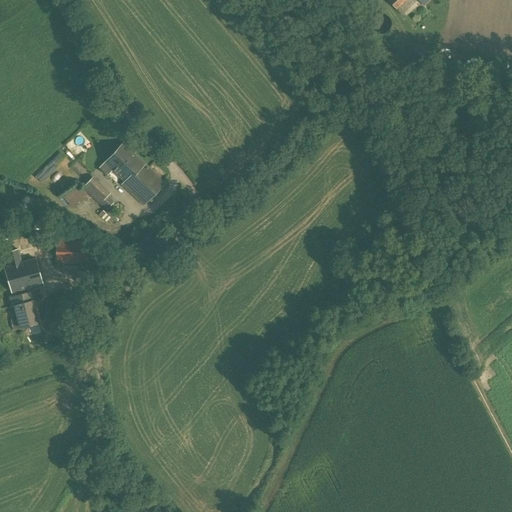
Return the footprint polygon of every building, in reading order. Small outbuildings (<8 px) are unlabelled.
[(350,0),(360,8),(367,0),(350,0)] [(414,0),(387,0),(387,1),(401,15),(416,2),(414,0)] [(390,28),(391,24),(390,20),(388,16),(384,14),(380,14),(377,14),(373,17),(371,20),(370,24),(371,28),(374,31),(377,33),(381,34),(385,33),(388,31),(390,28)] [(144,164),(122,144),(105,162),(125,181),(126,182),(144,164)] [(144,164),(126,182),(125,181),(123,184),(123,183),(122,184),(123,185),(142,203),(142,204),(143,204),(144,204),(144,203),(164,183),(164,184),(165,183),(164,182),(144,163),(144,164)] [(106,197),(89,180),(83,187),(100,203),(106,197)] [(92,242),(56,241),(56,262),(91,263),(92,242)] [(17,249),(6,252),(9,266),(21,262),(17,249)] [(9,266),(4,267),(11,291),(11,292),(29,287),(43,284),(35,259),(21,262),(9,266)] [(29,287),(11,292),(11,291),(8,292),(13,307),(15,306),(14,305),(32,300),(29,287)] [(32,300),(14,305),(15,306),(20,328),(30,325),(38,323),(35,313),(32,301),(32,300)]
